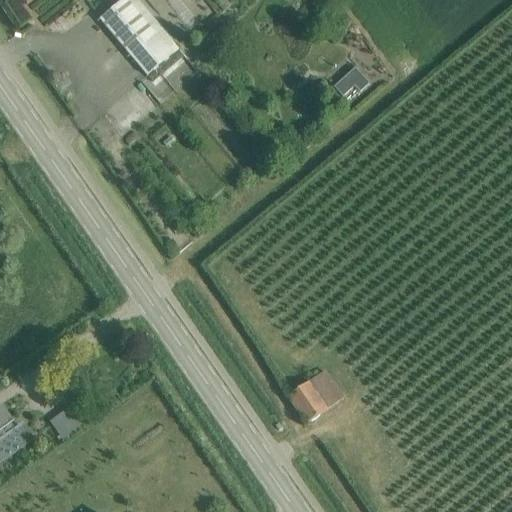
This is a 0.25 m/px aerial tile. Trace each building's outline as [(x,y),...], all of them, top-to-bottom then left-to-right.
[(124,0),(100,21),(130,58),(147,78),(173,57),(125,0),(124,0)] [(330,64),(331,78),(344,78),(344,63),(330,64)] [(369,85),(355,69),(334,88),(343,97),(354,88),(360,94),(369,85)] [(287,399),(306,426),(343,400),(324,373),(287,399)] [(53,420),(68,435),(84,418),(70,404),(53,420)] [(0,409),(0,463),(31,441),(22,427),(15,432),(9,424),(11,423),(1,409),(0,409)]
